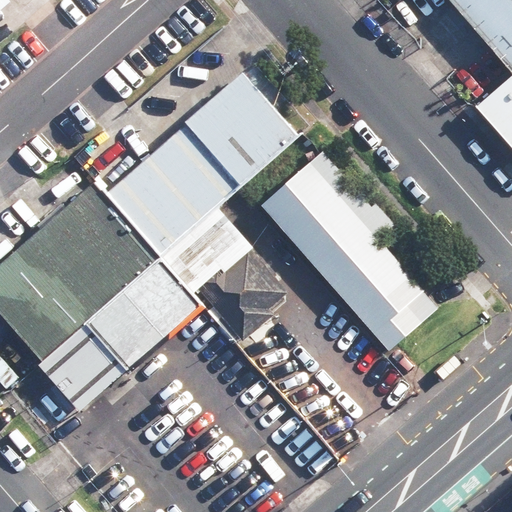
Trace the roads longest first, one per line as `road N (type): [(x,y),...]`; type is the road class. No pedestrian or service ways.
road 1 (tertiary): [(292,0),(511,245)]
road 2 (unclassified): [(147,0),(0,130)]
road 3 (secondary): [(395,511),(511,409)]
